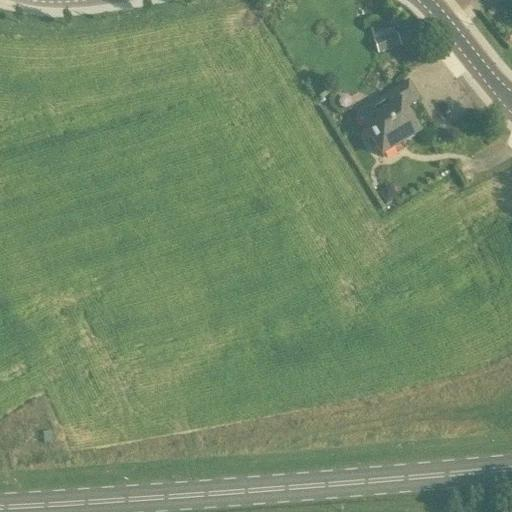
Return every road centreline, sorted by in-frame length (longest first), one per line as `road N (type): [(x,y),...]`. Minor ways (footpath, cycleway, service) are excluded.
road 1 (primary): [(0,507),(511,464)]
road 2 (tertiary): [(511,99),(425,0)]
